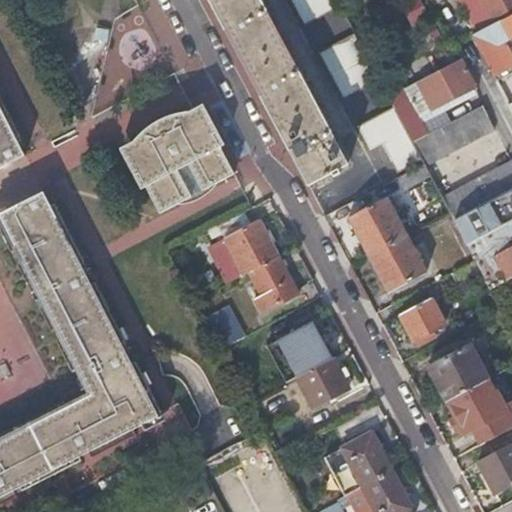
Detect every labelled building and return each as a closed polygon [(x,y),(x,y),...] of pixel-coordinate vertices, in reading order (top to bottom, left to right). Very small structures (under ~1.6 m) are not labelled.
[(260,0),(210,0),(309,184),(347,162),(260,0)] [(339,4),(337,0),(291,0),(303,23),(339,4)] [(498,23),(486,0),(459,0),(477,34),(498,23)] [(511,0),(486,0),(498,23),(511,15),(511,0)] [(511,15),(498,23),(477,34),(472,36),(493,76),(511,66),(511,57),(504,42),(511,37),(511,15)] [(379,79),(354,32),(319,50),(343,97),(379,79)] [(461,60),(404,90),(420,120),(428,115),(477,89),(461,60)] [(484,106),(485,105),(477,89),(428,115),(437,131),(484,106)] [(0,168),(28,154),(20,140),(24,138),(0,90),(0,168)] [(404,90),(389,99),(394,107),(404,128),(420,120),(404,90)] [(148,185),(162,212),(236,172),(222,145),(226,143),(204,103),(197,107),(122,147),(144,187),(148,185)] [(497,130),(484,106),(437,131),(413,144),(421,159),(423,164),(425,167),(497,130)] [(404,128),(394,107),(359,125),(369,148),(382,141),(398,171),(421,159),(413,144),(404,128)] [(413,144),(437,131),(428,115),(420,120),(404,128),(413,144)] [(511,162),(442,199),(465,243),(466,244),(467,244),(499,228),(500,227),(500,226),(511,220),(511,162)] [(437,189),(425,167),(423,164),(411,170),(424,196),(437,189)] [(19,260),(30,281),(35,278),(40,288),(44,295),(49,306),(44,308),(55,329),(60,326),(65,336),(60,339),(70,360),(76,357),(81,367),(94,392),(70,404),(60,410),(57,404),(36,415),(39,420),(28,426),(25,420),(4,431),(7,437),(0,440),(0,503),(20,493),(17,487),(24,484),(26,488),(84,458),(82,454),(91,449),(94,455),(139,432),(136,427),(144,422),(148,428),(168,418),(138,360),(134,362),(124,341),(127,339),(98,281),(94,283),(83,262),(87,260),(57,202),(53,204),(46,190),(2,213),(9,227),(4,230),(14,250),(19,248),(24,258),(19,260)] [(348,217),(368,255),(405,235),(385,198),(348,217)] [(249,220),(245,212),(220,225),(224,233),(249,220)] [(257,216),(249,220),(224,233),(245,274),(251,270),(278,256),(257,216)] [(511,221),(500,227),(499,228),(504,238),(511,234),(511,221)] [(511,234),(504,238),(499,228),(467,244),(476,261),(482,273),(490,288),(511,276),(511,234)] [(405,235),(368,255),(389,293),(426,273),(405,235)] [(298,293),(278,256),(251,270),(262,293),(255,297),(263,311),(298,293)] [(476,261),(451,274),(457,286),(482,273),(476,261)] [(35,278),(30,281),(35,291),(40,288),(35,278)] [(49,306),(44,295),(39,298),(44,308),(49,306)] [(444,326),(431,300),(401,316),(414,342),(444,326)] [(229,304),(206,316),(222,347),(245,336),(229,304)] [(300,374),(333,357),(313,321),(281,338),(300,374)] [(428,369),(445,401),(477,383),(487,378),(470,346),(428,369)] [(76,357),(70,360),(75,370),(81,367),(76,357)] [(300,374),(296,376),(313,406),(349,387),(333,357),(300,374)] [(477,383),(445,401),(460,430),(492,412),(477,383)] [(60,410),(70,404),(67,399),(57,404),(60,410)] [(372,431),(325,456),(346,495),(349,494),(364,486),(393,470),(372,431)] [(511,486),(511,442),(477,461),(495,495),(511,486)] [(393,470),(364,486),(349,494),(358,511),(402,511),(412,507),(393,470)] [(345,511),(339,501),(318,511),(345,511)]
